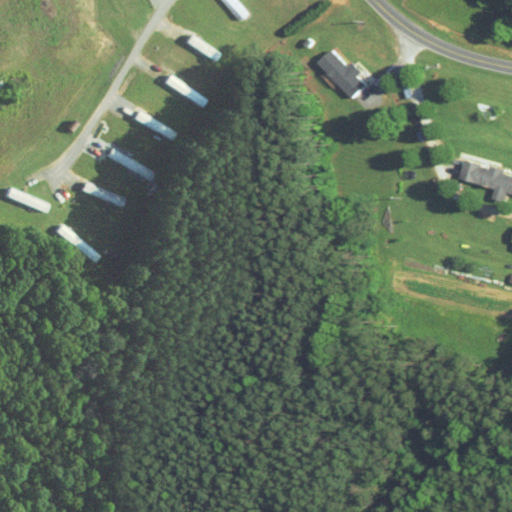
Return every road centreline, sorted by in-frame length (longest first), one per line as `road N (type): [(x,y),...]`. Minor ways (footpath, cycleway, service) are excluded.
road 1 (residential): [(165,0),(74,153),(60,168),(29,177)]
road 2 (tertiary): [(511,68),(431,43),(373,0)]
